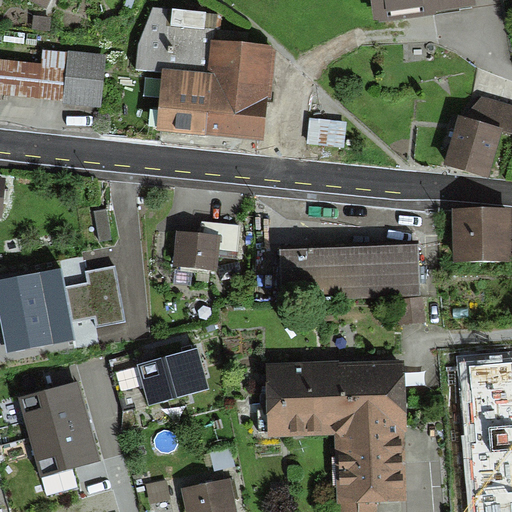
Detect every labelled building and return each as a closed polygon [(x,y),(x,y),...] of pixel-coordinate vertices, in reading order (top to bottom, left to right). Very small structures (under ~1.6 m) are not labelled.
[(372,0),(375,24),(435,16),(435,12),(479,6),(477,0),(372,0)] [(268,98),(272,99),(276,50),(220,45),(222,17),(155,12),(138,45),(136,68),(166,71),(161,134),(265,142),(268,98)] [(52,19),(35,18),(34,30),(51,31),(52,19)] [(0,94),(101,105),(106,58),(42,51),(40,67),(0,63),(0,94)] [(488,178),(503,131),(511,133),(511,104),(484,96),(465,118),(457,116),(443,165),(488,178)] [(349,145),(350,118),(313,117),(312,143),(349,145)] [(94,213),(100,241),(111,239),(105,210),(94,213)] [(454,264),(511,263),(509,212),(481,212),(453,213),(454,264)] [(173,269),(217,274),(219,258),(237,260),(240,228),(198,223),(197,236),(177,234),(173,269)] [(419,300),(415,248),(280,257),(283,304),(403,297),(405,324),(424,323),(423,300),(419,300)] [(88,283),(64,288),(70,321),(95,316),(97,326),(125,320),(114,266),(85,272),(88,283)] [(61,270),(0,281),(0,308),(8,351),(74,339),(73,333),(70,321),(67,305),(64,288),(62,278),(61,270)] [(136,369),(148,411),(211,394),(199,351),(190,353),(136,369)] [(511,511),(511,363),(470,366),(478,511),(511,511)] [(336,368),(266,370),(267,401),(268,439),(335,438),(336,511),(380,511),(380,509),(410,509),(409,430),(407,367),(365,368),(336,368)] [(31,437),(88,420),(78,383),(20,399),(31,437)] [(88,420),(31,437),(42,476),(100,460),(88,420)] [(152,511),(173,511),(166,481),(146,486),(152,511)] [(228,481),(180,493),(184,511),(235,511),(231,495),(228,481)]
